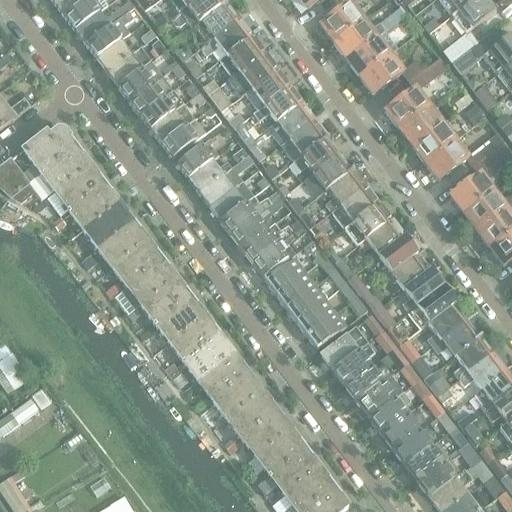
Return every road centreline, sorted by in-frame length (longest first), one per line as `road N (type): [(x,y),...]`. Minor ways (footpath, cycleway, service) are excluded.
road 1 (residential): [(391,511),(75,91)]
road 2 (residential): [(260,0),(511,331)]
